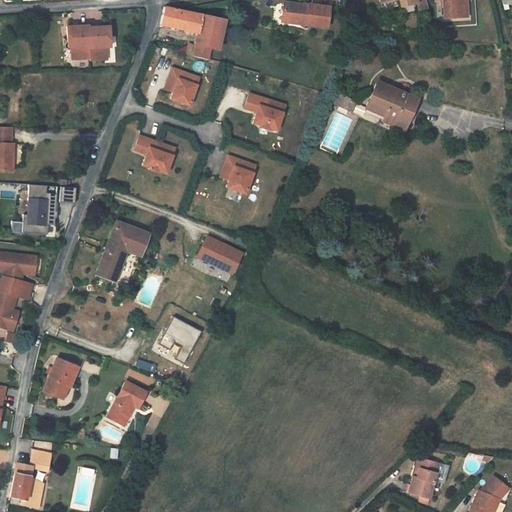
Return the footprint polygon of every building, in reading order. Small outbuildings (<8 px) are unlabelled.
[(427,9),(425,0),(423,0),(415,2),(415,3),(417,11),(427,9)] [(441,0),(443,17),(462,16),(460,0),(441,0)] [(328,8),(307,5),(307,8),(299,7),(300,4),(284,2),(282,13),(287,13),(286,22),(326,28),(328,8)] [(224,21),(163,7),(160,24),(161,25),(196,33),(193,44),(191,55),(210,61),(211,55),(208,54),(210,47),(218,49),(224,21)] [(70,47),(70,60),(87,59),(87,61),(104,61),(104,49),(108,48),(107,28),(87,28),(87,26),(66,27),(66,47),(70,47)] [(191,55),(193,44),(187,43),(187,45),(177,50),(176,51),(191,55)] [(195,77),(171,68),(165,83),(174,86),(172,93),(169,99),(188,106),(196,85),(192,84),(195,77)] [(174,86),(165,83),(163,90),(172,93),(174,86)] [(403,129),(416,99),(396,91),(394,93),(376,85),(366,107),(384,116),(383,120),(403,129)] [(329,101),(336,105),(340,96),(342,92),(335,89),(329,101)] [(274,102),(248,94),(244,108),(255,112),(252,123),(259,125),(258,127),(268,130),(269,129),(275,131),(281,113),(272,110),(274,102)] [(355,103),(340,96),(336,105),(351,111),(355,103)] [(284,105),(274,102),(272,110),(281,113),(284,105)] [(11,144),(11,127),(0,127),(0,171),(12,172),(13,144),(11,144)] [(164,144),(138,135),(133,149),(145,153),(141,165),(148,167),(147,169),(157,172),(158,170),(165,173),(171,155),(161,152),(164,144)] [(174,147),(164,144),(161,152),(171,155),(174,147)] [(251,165),(227,157),(222,172),(230,175),(228,181),(226,188),(245,195),(252,174),(249,173),(251,165)] [(230,175),(222,172),(220,178),(228,181),(230,175)] [(56,186),(28,184),(28,199),(29,199),(28,214),(23,214),(22,232),(46,233),(47,223),(54,224),(54,217),(56,217),(56,210),(54,210),(56,186)] [(75,187),(60,186),(59,202),(74,203),(75,187)] [(105,251),(96,274),(114,281),(123,258),(121,257),(124,249),(126,250),(140,256),(148,234),(116,222),(106,247),(109,248),(108,252),(105,251)] [(205,236),(196,257),(231,274),(240,253),(205,236)] [(0,326),(12,331),(16,317),(10,315),(16,296),(18,296),(22,281),(20,281),(23,270),(34,271),(35,256),(0,252),(0,270),(4,271),(0,283),(0,326)] [(32,284),(22,281),(18,296),(27,299),(32,284)] [(172,315),(157,343),(169,349),(173,342),(181,346),(174,358),(184,363),(201,331),(172,315)] [(18,336),(7,334),(6,341),(17,343),(18,336)] [(48,376),(42,390),(61,398),(65,385),(69,387),(77,367),(55,358),(52,367),(48,376)] [(106,416),(120,424),(131,405),(137,408),(145,392),(125,381),(106,416)] [(64,399),(69,387),(65,385),(61,398),(64,399)] [(32,450),(29,463),(48,467),(51,454),(32,450)] [(418,458),(413,477),(417,478),(423,460),(418,458)] [(438,464),(423,460),(417,478),(413,477),(408,493),(419,497),(418,502),(426,504),(427,499),(428,498),(438,464)] [(16,463),(9,496),(25,500),(24,505),(37,507),(42,483),(30,477),(32,468),(32,466),(29,465),(16,463)] [(29,463),(29,465),(32,466),(32,468),(48,471),(48,467),(29,463)] [(495,511),(501,500),(509,490),(494,478),(481,493),(478,501),(475,499),(474,503),(474,505),(470,511),(495,511)]
